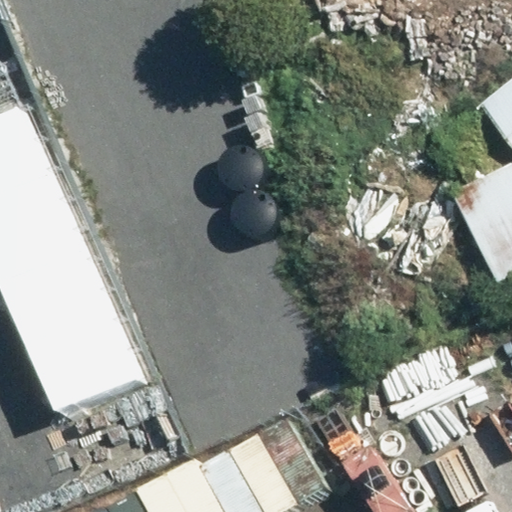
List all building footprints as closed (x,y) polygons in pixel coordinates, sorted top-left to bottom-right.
[(194,92),(151,0),(89,0),(41,23),(95,138),(194,92)] [(305,84),(275,107),(330,180),(360,157),(305,84)] [(511,167),(451,197),(497,289),(511,281),(511,85),(482,108),(511,147),(511,167)] [(149,384),(31,93),(0,105),(0,268),(61,419),(149,384)] [(511,416),(511,414),(481,349),(415,381),(446,447),(511,416)] [(0,511),(14,511),(16,511),(0,476),(0,511)]
